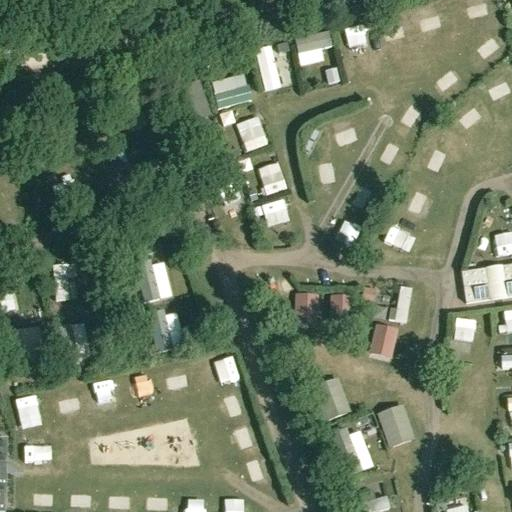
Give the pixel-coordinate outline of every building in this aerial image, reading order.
[(486,0),(469,6),(479,32),(499,25),(489,0),(486,0)] [(469,41),(478,69),(494,64),(489,47),(505,42),(502,30),(469,41)] [(412,32),(399,36),(408,68),(419,65),(416,52),(417,51),(412,32)] [(367,82),(368,46),(350,46),(350,81),(367,82)] [(328,58),(339,56),(337,49),(302,57),(305,72),(330,66),(328,58)] [(228,130),(241,126),(234,107),(222,111),(228,130)] [(242,135),(250,155),(268,148),(260,128),(242,135)] [(422,149),(425,138),(395,129),(392,141),(422,149)] [(435,135),(438,158),(460,155),(457,132),(435,135)] [(49,153),(53,163),(72,153),(67,144),(49,153)] [(262,169),(268,197),(285,193),(280,166),(262,169)] [(313,176),(319,206),(330,204),(325,174),(313,176)] [(270,246),(289,241),(278,200),(259,205),(270,246)] [(406,259),(405,236),(389,237),(389,242),(375,243),(375,261),(406,259)] [(149,305),(164,302),(152,255),(137,259),(149,305)] [(56,266),(58,304),(72,303),(71,282),(80,282),(79,265),(56,266)] [(474,308),(511,301),(511,265),(485,270),(485,271),(468,273),(474,308)] [(398,325),(414,326),(415,288),(400,287),(398,325)] [(0,323),(6,325),(9,314),(14,296),(0,292),(0,323)] [(155,340),(174,336),(169,314),(150,318),(155,340)] [(478,346),(479,319),(458,319),(457,346),(478,346)] [(79,364),(78,345),(85,345),(85,325),(65,325),(66,364),(79,364)] [(135,403),(156,400),(151,369),(130,373),(135,403)] [(118,381),(104,384),(109,410),(124,407),(118,381)] [(80,417),(79,392),(60,393),(61,418),(80,417)] [(389,449),(402,447),(399,428),(400,428),(398,412),(384,414),(389,449)] [(254,420),(236,426),(246,453),(263,447),(254,420)] [(361,471),(375,468),(365,430),(351,433),(361,471)] [(362,502),(364,511),(393,511),(390,496),(362,502)]
